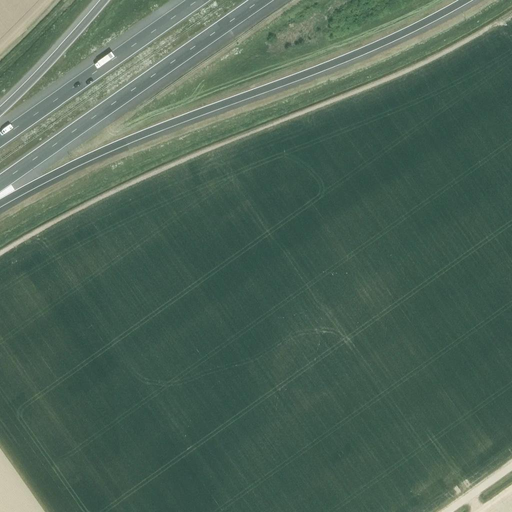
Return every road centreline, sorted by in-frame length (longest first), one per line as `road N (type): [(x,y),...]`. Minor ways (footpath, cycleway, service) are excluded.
road 1 (motorway): [(0,201),(126,141),(380,44),(467,0)]
road 2 (motorway): [(0,183),(262,0)]
road 3 (motorway): [(199,0),(0,139)]
road 4 (motorway): [(105,0),(0,111)]
